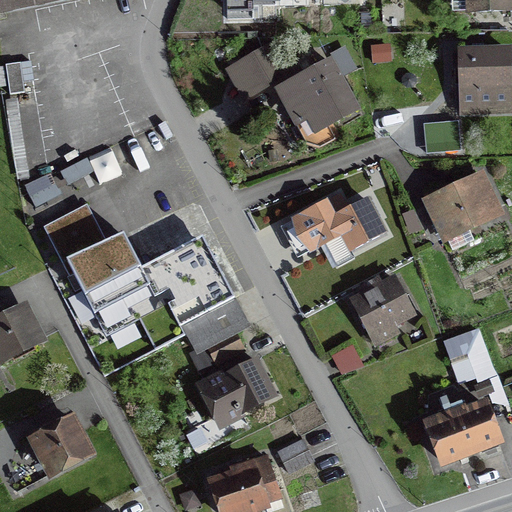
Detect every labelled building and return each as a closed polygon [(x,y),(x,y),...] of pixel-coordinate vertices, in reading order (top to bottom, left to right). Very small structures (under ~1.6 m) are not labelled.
[(0,0),(0,12),(57,0),(0,0)] [(511,12),(511,0),(468,0),(469,13),(511,12)] [(250,92),(289,71),(273,43),(234,64),(250,92)] [(509,89),(508,53),(459,54),(460,92),(475,91),(475,90),(509,89)] [(312,111),(320,127),(355,109),(327,57),(277,84),(296,120),(312,111)] [(8,96),(23,94),(19,64),(4,67),(8,96)] [(466,229),(497,214),(480,179),(443,196),(440,191),(424,199),(444,239),(445,239),(451,252),(472,242),(466,229)] [(324,203),(304,213),(322,246),(341,236),(349,253),(383,235),(365,202),(346,212),(338,198),(325,204),(324,203)] [(181,325),(170,330),(138,268),(120,232),(105,240),(88,205),(41,229),(66,279),(73,293),(80,289),(101,331),(135,314),(155,352),(186,336),(181,325)] [(200,236),(138,268),(170,330),(181,325),(232,299),(200,236)] [(368,296),(352,304),(374,346),(395,335),(390,326),(411,314),(394,282),(381,289),(378,282),(365,289),(368,296)] [(232,299),(181,325),(186,336),(195,354),(206,348),(215,365),(242,351),(233,334),(246,327),(232,299)] [(6,318),(1,308),(0,308),(0,360),(38,341),(22,310),(6,318)] [(242,415),(241,413),(271,397),(254,364),(224,379),(222,376),(199,388),(219,427),(242,415)] [(428,428),(441,464),(498,443),(484,407),(465,414),(463,408),(458,410),(460,416),(428,428)] [(50,476),(88,456),(70,422),(53,431),(51,426),(30,437),(50,476)] [(281,463),(288,475),(312,463),(302,442),(289,448),(293,456),(281,463)] [(211,485),(220,511),(249,511),(264,507),(266,511),(274,511),(283,509),(265,459),(247,466),(246,462),(231,466),(235,477),(211,485)]
